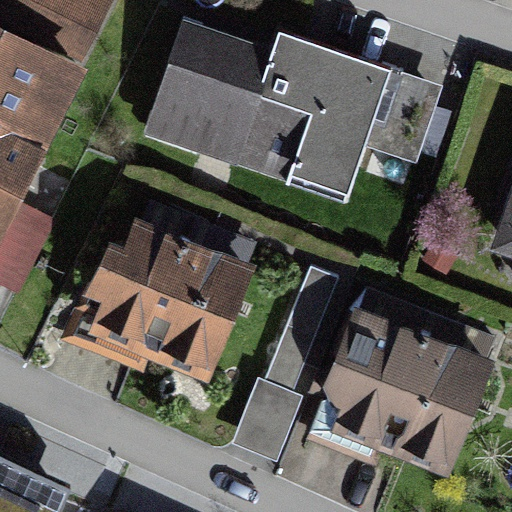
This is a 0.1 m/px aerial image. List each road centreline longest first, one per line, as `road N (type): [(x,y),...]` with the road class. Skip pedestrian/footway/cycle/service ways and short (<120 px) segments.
road 1 (residential): [(0,378),(294,511)]
road 2 (residential): [(373,0),(511,47)]
